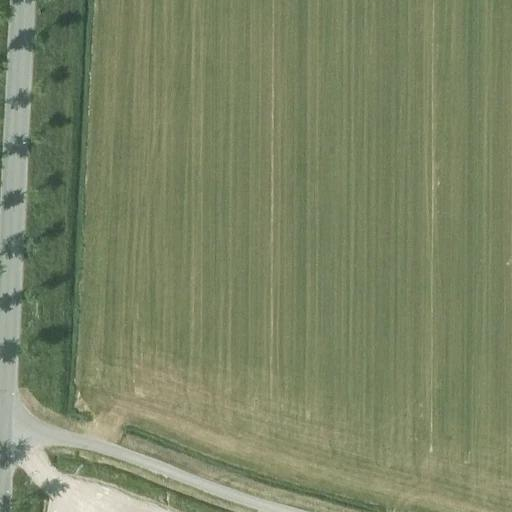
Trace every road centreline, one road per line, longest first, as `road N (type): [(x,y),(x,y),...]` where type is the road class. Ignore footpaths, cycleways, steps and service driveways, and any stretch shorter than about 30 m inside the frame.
road 1 (tertiary): [(22,0),(3,433)]
road 2 (residential): [(291,511),(75,441),(3,433)]
